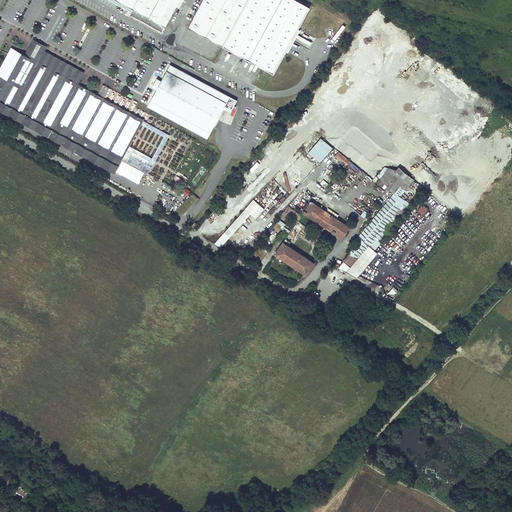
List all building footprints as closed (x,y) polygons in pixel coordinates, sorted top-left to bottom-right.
[(111,0),(131,11),(130,14),(162,31),(178,0),(111,0)] [(247,0),(203,0),(190,24),(224,43),(247,0)] [(308,2),(305,0),(247,0),(224,43),(271,69),(308,2)] [(390,36),(382,30),(375,38),(383,45),(390,36)] [(33,41),(25,55),(32,58),(37,48),(44,52),(46,48),(33,41)] [(0,109),(75,151),(89,158),(96,145),(118,105),(103,97),(99,95),(78,84),(83,74),(44,52),(37,48),(32,58),(25,55),(12,47),(0,68),(0,75),(4,78),(0,84),(0,109)] [(157,90),(148,106),(208,138),(217,120),(224,109),(232,111),(235,105),(237,100),(170,64),(161,80),(157,90)] [(157,90),(161,80),(157,78),(152,87),(157,90)] [(104,86),(99,95),(103,97),(108,88),(104,86)] [(143,121),(144,120),(118,105),(96,145),(122,160),(129,146),(141,124),(143,121)] [(224,109),(217,120),(231,126),(239,106),(235,105),(232,111),(224,109)] [(169,135),(143,121),(141,124),(164,137),(152,158),(129,146),(122,160),(148,174),(169,135)] [(442,146),(422,129),(402,153),(405,160),(397,170),(389,168),(385,167),(377,177),(379,179),(377,182),(382,187),(385,183),(395,192),(401,185),(406,189),(442,146)] [(321,162),(332,148),(320,138),(308,152),(321,162)] [(122,160),(96,145),(89,158),(115,173),(122,160)] [(347,165),(350,162),(339,152),(336,155),(347,165)] [(257,161),(250,169),(253,171),(260,164),(257,161)] [(395,192),(358,237),(361,239),(368,245),(405,200),(395,192)] [(249,214),(256,219),(264,208),(252,199),(215,243),(221,248),(249,214)] [(373,249),(410,205),(405,200),(368,245),(373,249)] [(349,226),(311,201),(304,212),(314,219),(341,238),(349,226)] [(428,209),(423,204),(417,210),(423,215),(428,209)] [(302,215),(291,207),(287,213),(284,211),(280,216),(284,218),(288,213),(298,220),(302,215)] [(314,219),(304,212),(302,215),(298,220),(294,225),(293,228),(275,253),(306,274),(314,263),(288,245),(290,241),(289,240),(301,223),(303,224),(308,228),(314,219)] [(303,224),(301,223),(289,240),(290,241),(303,224)] [(350,252),(357,258),(368,245),(361,239),(350,252)] [(357,258),(343,275),(353,283),(378,253),(373,249),(368,245),(357,258)] [(350,252),(341,263),(342,263),(337,270),(343,275),(357,258),(350,252)] [(386,294),(394,299),(400,291),(392,286),(386,294)]
